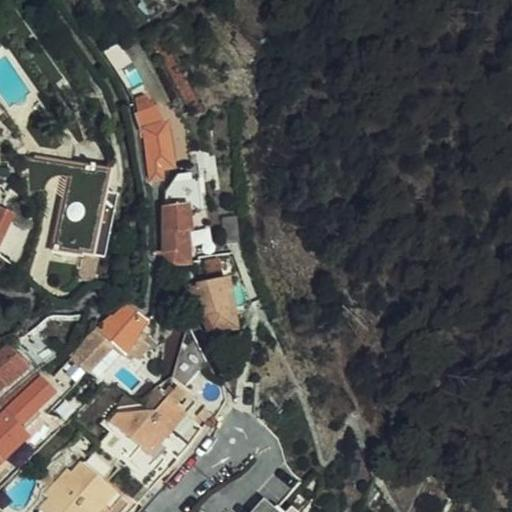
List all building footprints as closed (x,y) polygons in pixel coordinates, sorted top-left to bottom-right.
[(148,94),(129,98),(133,124),(138,123),(145,168),(154,167),(154,155),(164,154),(158,112),(148,94)] [(0,125),(10,141),(18,133),(0,105),(0,125)] [(18,133),(10,141),(16,150),(25,145),(18,133)] [(72,176),(52,250),(81,257),(82,252),(93,255),(112,167),(26,154),(32,190),(45,189),(58,174),(72,176)] [(160,197),(163,238),(170,246),(179,245),(176,217),(181,217),(179,200),(195,198),(195,192),(193,168),(183,169),(183,162),(174,162),(169,162),(161,182),(160,197)] [(0,241),(14,213),(2,207),(7,195),(0,189),(0,241)] [(232,276),(185,282),(210,334),(240,330),(232,276)] [(104,325),(84,338),(102,359),(116,347),(125,357),(126,357),(131,352),(139,360),(152,347),(140,334),(145,317),(132,305),(120,316),(116,314),(104,325)] [(84,338),(73,356),(86,368),(88,371),(90,369),(102,359),(84,338)] [(14,344),(0,353),(0,393),(32,368),(14,344)] [(102,359),(90,369),(102,379),(125,357),(116,347),(102,359)] [(73,356),(50,378),(57,387),(61,391),(86,368),(73,356)] [(47,375),(11,409),(27,426),(31,423),(26,417),(57,387),(50,378),(47,375)] [(58,475),(51,482),(45,489),(51,494),(40,505),(48,511),(95,511),(107,499),(121,511),(134,511),(164,478),(181,457),(161,439),(187,410),(178,402),(188,392),(178,384),(156,408),(119,412),(112,419),(134,437),(101,475),(83,458),(73,469),(68,464),(58,475)] [(0,459),(31,431),(31,430),(27,426),(11,409),(0,418),(0,459)] [(43,476),(51,482),(58,475),(49,469),(43,476)] [(294,511),(287,505),(283,510),(275,503),(267,511),(253,511),(252,511),(294,511)]
